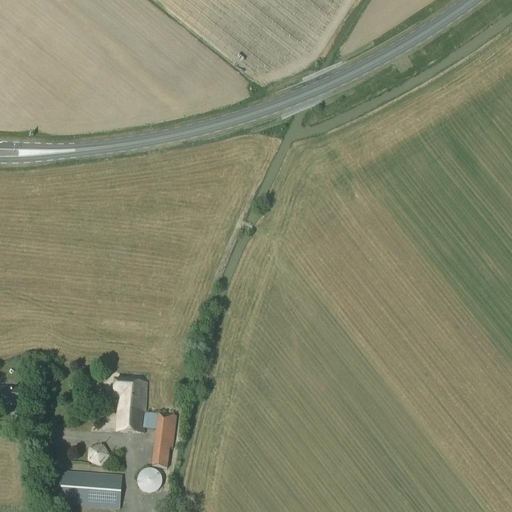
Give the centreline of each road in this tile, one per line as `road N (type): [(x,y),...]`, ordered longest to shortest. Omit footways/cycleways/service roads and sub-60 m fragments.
road 1 (secondary): [(291,100),(157,139),(76,150)]
road 2 (secondary): [(291,100),(393,51),(471,0)]
